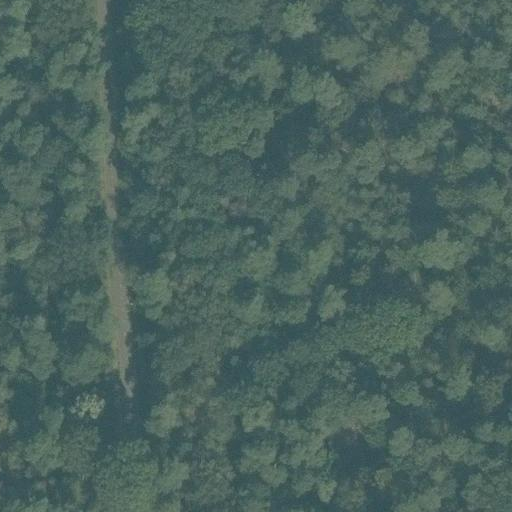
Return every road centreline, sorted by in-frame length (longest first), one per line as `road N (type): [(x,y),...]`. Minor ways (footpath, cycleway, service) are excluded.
road 1 (track): [(208,0),(228,398)]
road 2 (track): [(228,398),(511,296)]
